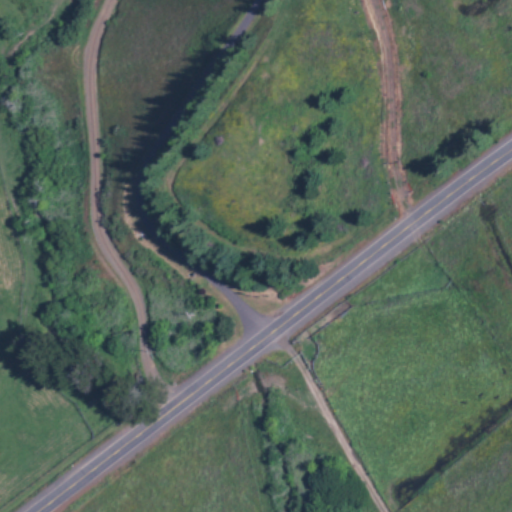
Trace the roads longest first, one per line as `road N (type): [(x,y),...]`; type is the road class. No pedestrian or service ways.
road 1 (secondary): [(30,511),(511,144)]
road 2 (residential): [(265,328),(150,235),(136,200),(147,158),(254,0)]
